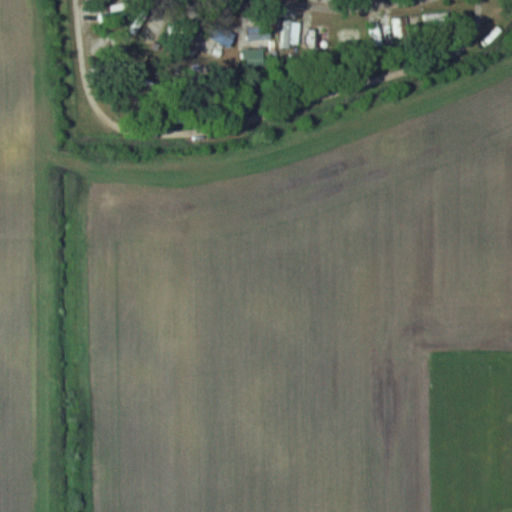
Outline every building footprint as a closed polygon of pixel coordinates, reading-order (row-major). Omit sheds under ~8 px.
[(444,10),(423,15),(426,27),(446,23),(444,10)] [(395,18),(399,35),(408,33),(404,16),(395,18)] [(372,24),(375,42),(389,40),(386,21),(372,24)] [(203,41),(200,44),(213,57),(232,39),(216,23),(205,34),(211,41),(207,45),(203,41)] [(240,66),(260,66),(260,48),(240,48),(240,66)]
